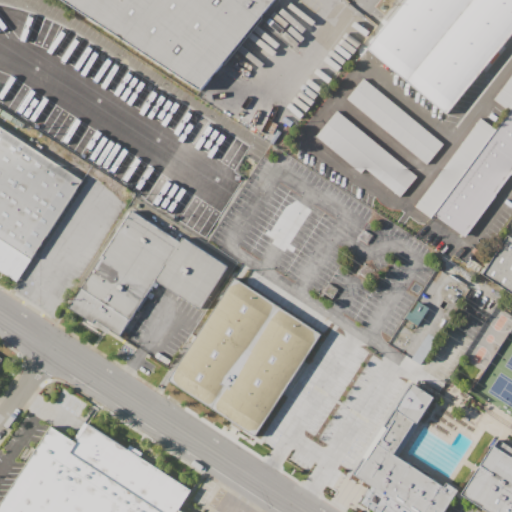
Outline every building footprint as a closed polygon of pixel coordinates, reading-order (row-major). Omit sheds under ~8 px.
[(61,0),(269,0),(195,96),(61,0)] [(511,0),(405,0),(366,48),(446,113),(511,31),(511,0)] [(511,173),(464,239),(414,210),(485,114),(500,124),(511,109),(511,107),(498,97),(511,77),(511,173)] [(365,78),(445,145),(426,168),(346,100),(365,78)] [(336,112),(416,179),(401,197),(368,170),(363,176),(316,137),(336,112)] [(0,124),(83,178),(30,258),(0,237),(0,124)] [(133,207),(227,268),(200,310),(155,281),(122,334),(72,306),(133,207)] [(509,239),(511,241),(511,295),(484,277),(509,239)] [(175,381),(236,284),(322,337),(258,437),(175,381)] [(412,383),(432,397),(395,455),(441,485),(447,475),(462,485),(444,511),(372,511),(360,504),(371,487),(353,475),(412,383)] [(181,511),(0,511),(0,501),(48,426),(75,443),(88,424),(193,490),(180,511),(181,511)] [(493,445),(511,457),(511,511),(494,511),(463,492),(493,445)]
